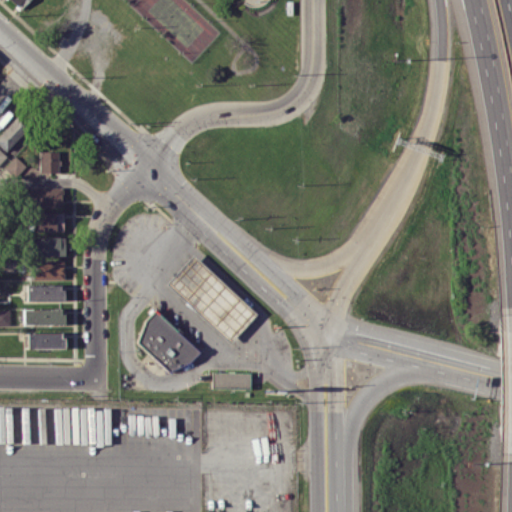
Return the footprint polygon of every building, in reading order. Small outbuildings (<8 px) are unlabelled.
[(9,0),(21,10),(30,0),(9,0)] [(0,134),(0,145),(6,151),(27,130),(16,119),(0,134)] [(39,174),(58,173),(58,150),(39,151),(39,174)] [(63,187),(30,188),(31,208),(64,208),(63,187)] [(33,231),(63,231),(63,212),(33,213),(33,231)] [(65,257),(65,236),(33,237),(33,257),(65,257)] [(229,342),(165,283),(192,254),(257,313),(229,342)] [(64,260),(33,261),(33,280),(65,279),(64,260)] [(26,302),(63,303),(63,285),(27,284),(26,302)] [(199,351),(190,361),(168,371),(136,342),(144,319),(155,307),(179,328),(177,331),(199,351)] [(9,309),(0,308),(0,325),(9,326),(9,309)] [(23,309),(23,325),(63,324),(63,309),(23,309)] [(63,332),(27,332),(27,348),(63,348),(63,332)] [(250,388),(212,388),(212,371),(250,372),(250,388)]
